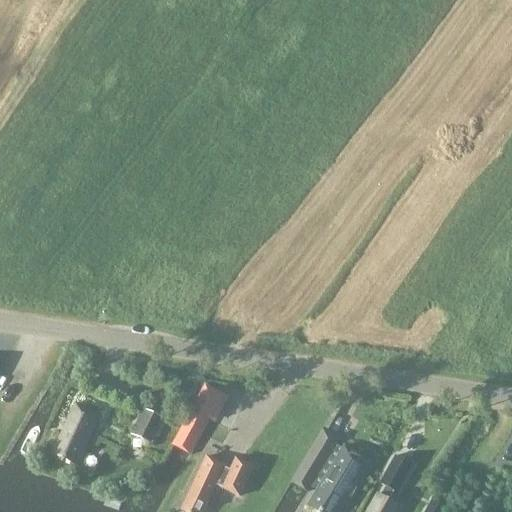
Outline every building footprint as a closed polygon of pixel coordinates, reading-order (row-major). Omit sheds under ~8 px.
[(187,410),(169,446),(191,460),(212,421),(217,424),(229,396),(202,384),(189,411),(187,410)] [(76,408),(55,457),(76,466),(97,417),(76,408)] [(167,421),(141,410),(130,436),(151,446),(155,437),(158,439),(167,421)] [(316,511),(337,511),(367,463),(343,449),(342,452),(335,448),(338,441),(323,432),(293,482),(308,491),(311,486),(319,490),(309,507),(316,511)] [(378,475),(391,486),(410,465),(397,454),(378,475)] [(224,468),(205,459),(180,511),(203,511),(215,487),(239,498),(252,469),(235,461),(229,473),(223,470),(224,468)] [(377,499),(370,511),(395,511),(397,510),(377,499)]
